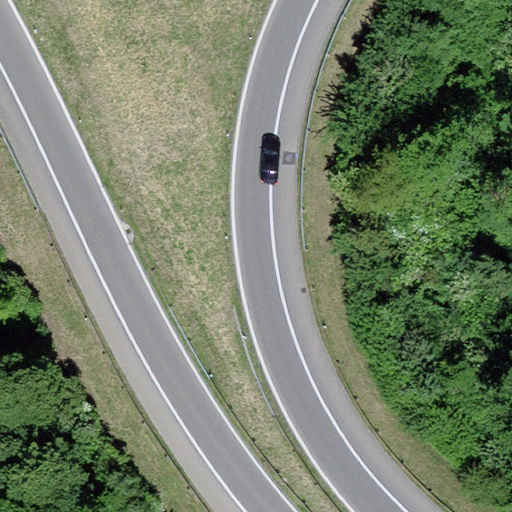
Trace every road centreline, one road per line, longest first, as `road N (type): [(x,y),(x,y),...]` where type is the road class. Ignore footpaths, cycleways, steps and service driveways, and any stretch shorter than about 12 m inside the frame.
road 1 (motorway): [(383,511),(312,416),(278,335),(257,242),(265,112),(302,0)]
road 2 (motorway): [(0,34),(183,397),(266,511)]
